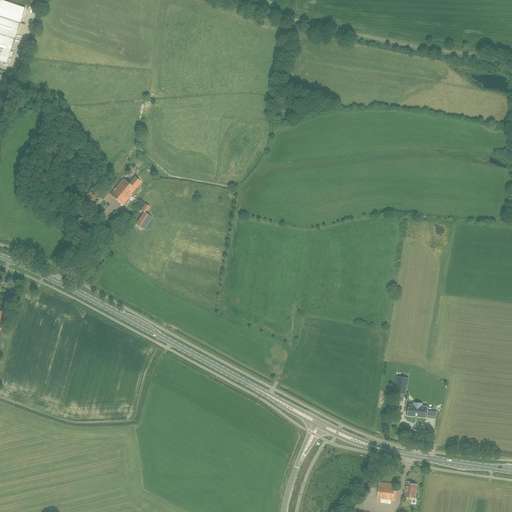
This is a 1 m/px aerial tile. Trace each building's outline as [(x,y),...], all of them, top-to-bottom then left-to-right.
[(0,0),(0,61),(6,64),(24,12),(25,8),(1,0),(0,0)] [(123,205),(131,195),(130,194),(135,189),(141,182),(135,177),(129,184),(123,179),(110,194),(123,205)] [(98,196),(92,189),(86,196),(92,202),(98,196)] [(141,211),(143,212),(135,223),(143,229),(151,218),(144,213),(149,206),(146,204),(141,211)] [(81,226),(82,219),(76,218),(75,222),(72,222),(71,230),(74,230),(73,234),(77,235),(80,236),(80,232),(86,232),(87,227),(81,226)] [(405,378),(397,377),(395,393),(405,394),(406,384),(404,384),(405,378)] [(417,417),(427,418),(428,411),(425,411),(426,407),(421,406),(421,404),(414,403),(414,405),(409,405),(409,407),(408,407),(408,408),(409,408),(408,415),(415,416),(417,416),(417,417)] [(413,418),(390,420),(391,430),(414,428),(413,418)] [(407,482),(405,498),(415,499),(417,485),(411,484),(411,483),(407,482)] [(379,483),(377,499),(396,501),(397,492),(394,491),(394,484),(379,483)]
